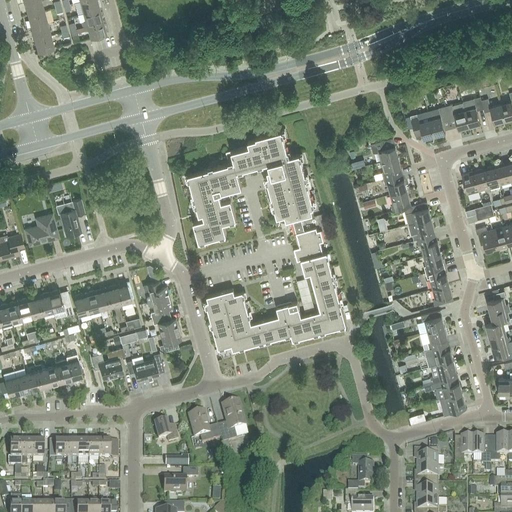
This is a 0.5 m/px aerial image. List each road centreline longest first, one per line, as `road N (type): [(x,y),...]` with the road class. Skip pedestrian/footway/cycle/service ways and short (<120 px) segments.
road 1 (secondary): [(141,119),(354,60),(433,19)]
road 2 (secondary): [(433,19),(255,73),(133,90)]
road 3 (residential): [(0,280),(129,245),(158,257)]
road 4 (residential): [(213,385),(258,376),(278,357),(349,343)]
road 5 (residential): [(488,416),(463,313),(473,276)]
road 6 (residential): [(158,257),(170,226),(141,119)]
road 7 (residential): [(132,408),(0,421)]
road 8 (residential): [(473,276),(441,159)]
